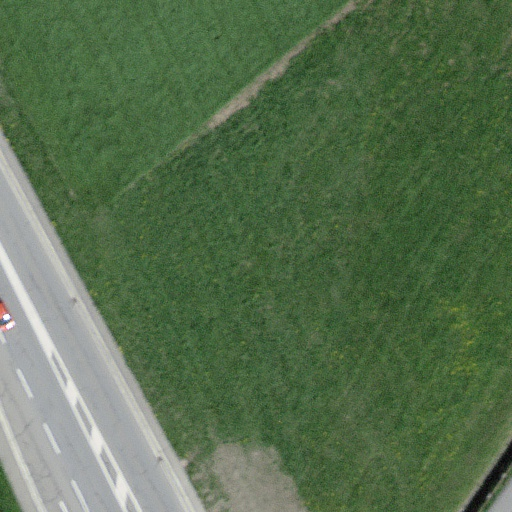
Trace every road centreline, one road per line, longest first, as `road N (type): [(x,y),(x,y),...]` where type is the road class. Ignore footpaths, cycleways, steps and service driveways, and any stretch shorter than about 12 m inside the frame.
road 1 (secondary): [(157,511),(13,274)]
road 2 (secondary): [(13,274),(107,511)]
